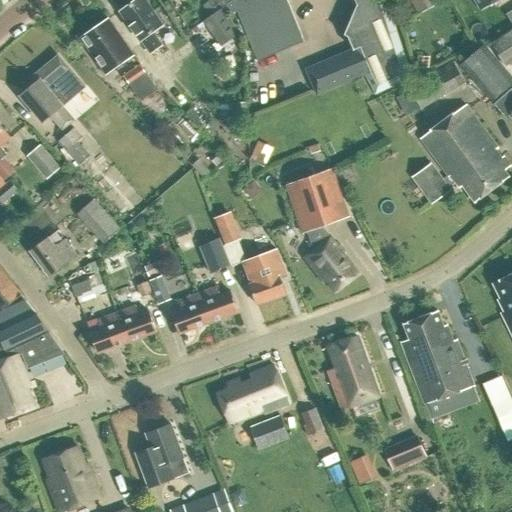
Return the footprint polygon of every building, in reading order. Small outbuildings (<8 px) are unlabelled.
[(163,26),(144,0),(137,0),(120,12),(150,55),(162,47),(153,33),(163,26)] [(236,10),(258,61),(304,42),(286,0),(238,0),(232,3),(229,0),(208,0),(207,1),(216,12),(202,21),(220,47),(239,33),(226,14),(230,11),(231,13),(236,10)] [(317,95),(366,75),(376,95),(412,77),(389,0),(354,0),(357,6),(356,6),(345,35),(349,37),(354,50),(306,69),(317,95)] [(474,0),(480,10),(497,0),(474,0)] [(133,56),(109,20),(81,39),(106,75),(133,56)] [(511,31),(492,44),(505,65),(511,60),(511,31)] [(493,102),(511,84),(511,78),(484,46),(462,66),(493,102)] [(40,82),(22,97),(44,123),(51,116),(63,130),(74,121),(62,107),(85,88),(59,57),(35,76),(40,82)] [(409,86),(421,109),(466,82),(453,60),(409,86)] [(158,89),(140,64),(123,75),(141,101),(158,89)] [(511,117),(511,118),(511,89),(494,105),(508,120),(511,117)] [(248,126),(247,102),(236,103),(236,126),(248,126)] [(501,159),(495,150),(497,149),(465,106),(421,139),(448,176),(442,181),(430,165),(412,178),(431,203),(449,190),(447,188),(455,183),(459,188),(462,186),(474,202),(507,177),(503,172),(510,167),(503,157),(501,159)] [(0,166),(9,177),(14,173),(2,160),(6,157),(0,148),(10,140),(0,127),(0,166)] [(58,141),(72,158),(78,165),(91,155),(77,141),(82,137),(74,128),(58,141)] [(40,149),(28,159),(46,181),(58,170),(40,149)] [(184,154),(192,163),(198,158),(189,149),(184,154)] [(9,177),(0,166),(0,176),(4,182),(9,177)] [(332,169),(286,185),(302,233),(349,217),(332,169)] [(0,190),(0,204),(1,206),(18,193),(10,183),(5,186),(0,190)] [(102,207),(86,222),(104,243),(121,228),(102,207)] [(226,245),(224,246),(220,237),(200,246),(211,273),(246,259),(238,239),(243,237),(232,211),(215,218),(226,245)] [(305,257),(324,282),(327,279),(336,291),(358,274),(330,237),(305,257)] [(55,246),(49,238),(30,251),(49,276),(77,255),(65,239),(55,246)] [(250,284),(258,305),(287,294),(280,276),(287,274),(278,249),(243,262),(252,283),(250,284)] [(144,266),(148,277),(164,271),(159,260),(144,266)] [(73,286),(72,287),(76,297),(93,290),(90,282),(101,279),(96,264),(84,268),(85,270),(69,277),(73,286)] [(0,312),(0,313),(22,296),(0,268),(0,312)] [(149,280),(158,304),(172,299),(162,275),(149,280)] [(511,280),(496,288),(503,303),(500,304),(507,318),(504,319),(511,335),(511,280)] [(137,288),(143,301),(154,296),(148,283),(137,288)] [(199,294),(210,324),(239,313),(231,291),(220,295),(218,287),(199,294)] [(172,313),(180,334),(210,324),(199,294),(180,301),(183,309),(172,313)] [(0,335),(1,339),(8,353),(50,333),(26,301),(0,313),(0,335)] [(117,313),(128,343),(157,332),(150,311),(140,315),(136,306),(117,313)] [(444,327),(438,311),(404,324),(410,339),(401,343),(425,405),(474,386),(457,340),(453,341),(447,325),(444,327)] [(91,333),(99,354),(128,343),(117,313),(98,320),(101,330),(91,333)] [(87,322),(92,333),(101,330),(98,320),(97,319),(87,322)] [(337,369),(330,372),(343,409),(379,396),(357,337),(330,348),(337,369)] [(8,353),(1,339),(0,339),(0,362),(10,358),(8,353)] [(0,404),(5,418),(33,407),(25,387),(29,386),(17,355),(10,358),(0,362),(0,404)] [(230,390),(219,394),(231,424),(265,411),(266,415),(290,406),(275,366),(251,376),(253,381),(242,385),(240,380),(228,385),(230,390)] [(511,400),(509,394),(491,402),(500,423),(511,418),(511,400)] [(313,448),(316,447),(320,456),(333,450),(329,441),(330,440),(316,407),(301,413),(306,425),(303,426),(313,448)] [(250,426),(259,450),(289,438),(280,415),(250,426)] [(146,433),(151,447),(136,453),(148,487),(188,472),(183,457),(171,423),(146,433)] [(421,440),(387,454),(396,476),(430,462),(421,440)] [(44,459),(51,478),(47,480),(59,511),(63,511),(101,497),(88,464),(85,465),(78,447),(44,459)] [(185,501),(189,511),(224,511),(216,489),(185,501)]
